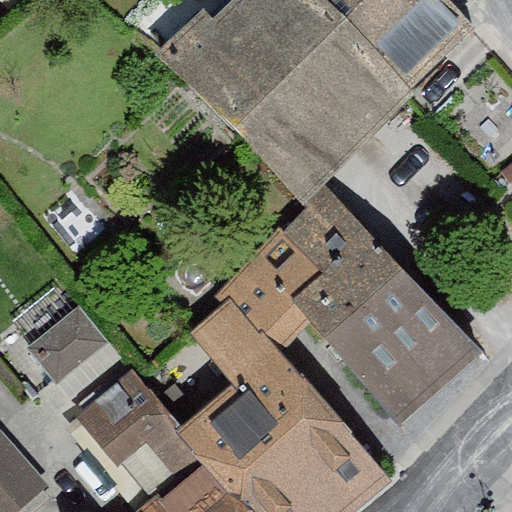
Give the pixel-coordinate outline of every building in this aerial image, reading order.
[(164,71),(308,213),(412,107),(302,0),(257,0),(226,33),(214,21),(164,71)] [(302,0),(412,107),(482,41),(439,0),(302,0)] [(329,205),(288,245),(326,287),(367,324),(411,280),(329,205)] [(243,403),(194,447),(253,511),(372,511),(394,492),(262,345),(302,310),(326,287),(288,245),(221,305),(230,314),(193,347),(243,403)] [(367,324),(326,287),(302,310),(411,432),(490,362),(411,280),(367,324)] [(79,319),(24,364),(70,419),(125,374),(79,319)] [(156,511),(253,511),(194,447),(135,391),(84,435),(156,511)] [(0,446),(0,511),(36,511),(49,501),(0,446)]
